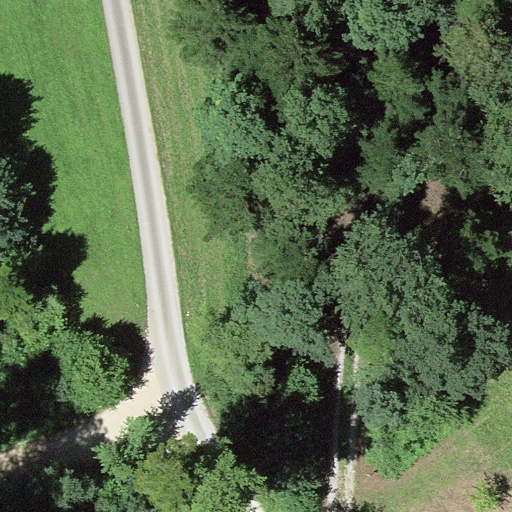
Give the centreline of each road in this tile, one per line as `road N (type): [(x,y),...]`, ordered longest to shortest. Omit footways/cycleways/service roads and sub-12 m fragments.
road 1 (unclassified): [(117,0),(176,382),(249,511)]
road 2 (track): [(350,511),(347,368),(373,0)]
road 3 (track): [(176,382),(80,449),(0,463)]
road 4 (track): [(372,511),(475,439)]
